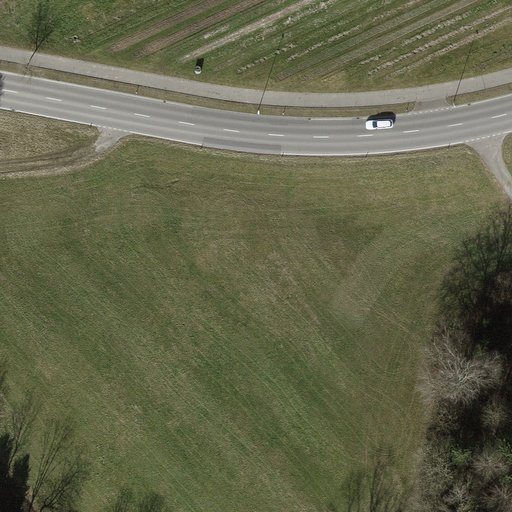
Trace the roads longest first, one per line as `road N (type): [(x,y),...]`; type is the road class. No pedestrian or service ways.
road 1 (secondary): [(511,114),(323,141),(223,133),(0,92)]
road 2 (track): [(126,115),(76,166),(0,170)]
